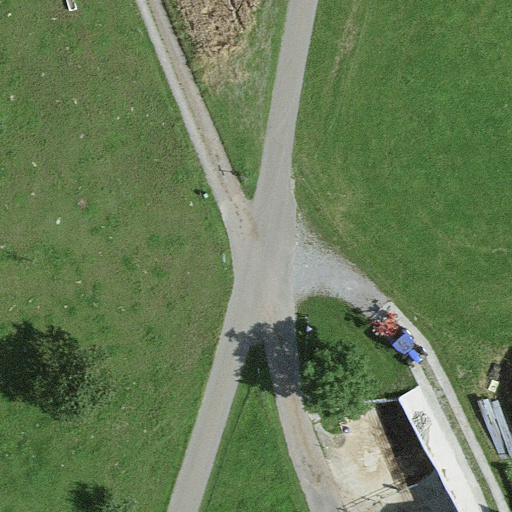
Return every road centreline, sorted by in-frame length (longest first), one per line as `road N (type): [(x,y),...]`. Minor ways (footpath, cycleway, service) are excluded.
road 1 (track): [(145,0),(257,266),(289,426),(323,511)]
road 2 (unclassified): [(183,511),(257,266),(305,0)]
